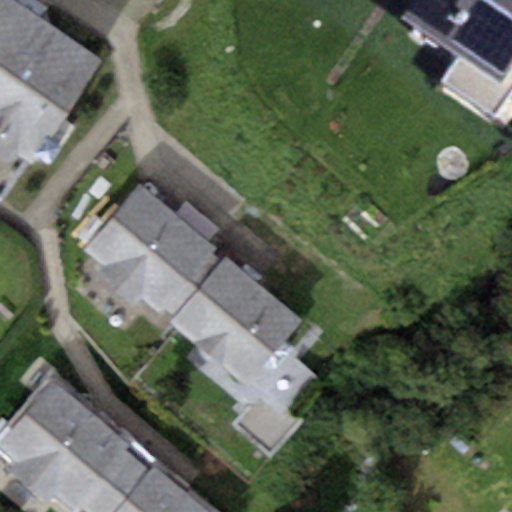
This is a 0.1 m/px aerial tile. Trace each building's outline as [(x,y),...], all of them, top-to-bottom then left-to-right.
[(0,0),(0,198),(3,201),(101,62),(11,0),(0,0)] [(221,252),(139,184),(83,251),(103,267),(97,275),(135,306),(141,299),(166,319),(221,252)] [(303,319),(221,252),(166,319),(248,386),(303,319)] [(77,506),(84,511),(92,511),(137,459),(126,449),(130,445),(53,380),(0,442),(0,450),(16,464),(10,471),(48,503),(54,496),(72,511),(77,506)] [(151,470),(137,459),(92,511),(209,511),(155,466),(151,470)]
